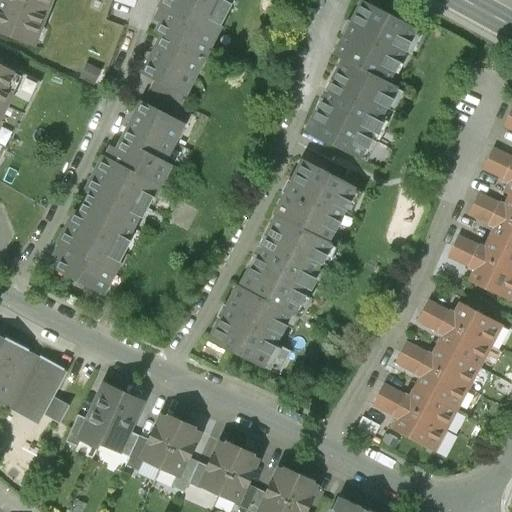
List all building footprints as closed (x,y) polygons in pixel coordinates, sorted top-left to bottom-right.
[(0,33),(32,46),(50,0),(1,0),(0,3),(0,33)] [(213,30),(226,6),(214,0),(165,0),(164,3),(213,30)] [(332,56),(340,60),(385,84),(413,30),(360,2),(332,56)] [(218,32),(213,30),(164,3),(154,22),(159,24),(154,34),(162,38),(203,60),(218,32)] [(182,98),(203,60),(162,38),(141,76),(152,82),(182,98)] [(394,88),(385,84),(340,60),(303,132),(357,160),(394,88)] [(85,64),(78,80),(94,86),(101,70),(85,64)] [(0,119),(11,98),(4,95),(14,75),(0,68),(0,119)] [(0,162),(37,87),(14,75),(4,95),(11,98),(0,119),(0,162)] [(182,98),(152,82),(141,102),(174,120),(185,99),(182,98)] [(141,102),(122,138),(163,160),(182,124),(174,120),(141,102)] [(511,118),(507,116),(502,126),(511,130),(511,118)] [(110,149),(103,161),(156,190),(170,164),(163,160),(122,138),(115,151),(110,149)] [(511,158),(492,148),(486,159),(511,171),(511,158)] [(500,191),(505,194),(511,196),(511,171),(486,159),(482,170),(505,181),(500,191)] [(103,161),(89,188),(143,216),(156,190),(103,161)] [(272,215),(275,216),(327,243),(354,189),(300,161),(272,215)] [(128,244),(143,216),(89,188),(74,215),(128,244)] [(476,194),(471,204),(511,223),(511,196),(505,194),(500,205),(476,194)] [(511,249),(511,223),(471,204),(467,213),(492,225),(486,237),(511,249)] [(113,272),(128,244),(74,215),(59,243),(113,272)] [(330,245),(327,243),(275,216),(238,287),(291,314),(293,315),(330,245)] [(456,236),(451,247),(511,276),(511,249),(486,237),(481,248),(456,236)] [(101,293),(113,272),(59,243),(53,255),(60,260),(55,269),(101,293)] [(507,300),(511,290),(511,276),(451,247),(446,257),(472,269),(467,280),(507,300)] [(262,370),(291,314),(238,287),(235,285),(206,341),(262,370)] [(426,301),(420,310),(486,346),(497,325),(454,302),(448,313),(426,301)] [(475,367),(486,346),(420,310),(415,320),(439,333),(432,344),(475,367)] [(0,401),(5,393),(42,413),(52,396),(66,371),(0,334),(0,401)] [(464,387),(475,367),(432,344),(427,355),(403,342),(398,352),(464,387)] [(452,409),(464,387),(398,352),(392,361),(418,375),(411,387),(452,409)] [(98,447),(101,442),(123,392),(107,385),(89,422),(81,439),(98,447)] [(440,430),(452,409),(411,387),(405,398),(380,385),(375,395),(440,430)] [(141,400),(123,392),(101,442),(118,450),(127,430),(141,400)] [(430,450),(440,430),(375,395),(371,403),(395,417),(389,428),(430,450)] [(68,404),(52,396),(42,413),(59,421),(68,404)] [(142,459),(160,467),(181,422),(164,413),(151,441),(142,459)] [(77,448),(81,439),(89,422),(78,416),(65,443),(77,448)] [(361,416),(355,427),(372,435),(378,425),(361,416)] [(199,430),(181,422),(160,467),(178,475),(186,457),(199,430)] [(118,450),(117,452),(129,458),(139,436),(127,430),(118,450)] [(383,435),(380,441),(389,447),(393,440),(383,435)] [(151,441),(139,436),(129,458),(126,465),(137,471),(142,459),(151,441)] [(200,486),(219,495),(241,446),(228,440),(227,443),(221,440),(209,467),(200,486)] [(255,452),(241,446),(219,495),(237,503),(246,483),(258,457),(253,455),(255,452)] [(184,492),(188,483),(198,462),(186,457),(178,475),(173,487),(184,492)] [(209,467),(198,462),(188,483),(199,488),(200,486),(209,467)] [(259,511),(281,511),(300,472),(286,466),(285,468),(280,466),(268,494),(259,511)] [(315,479),(300,472),(281,511),(303,511),(304,510),(317,483),(313,481),(315,479)] [(235,506),(246,511),(256,488),(246,483),(237,503),(235,506)] [(259,511),(268,494),(256,488),(246,511),(248,511),(259,511)] [(365,511),(341,501),(335,511),(365,511)]
